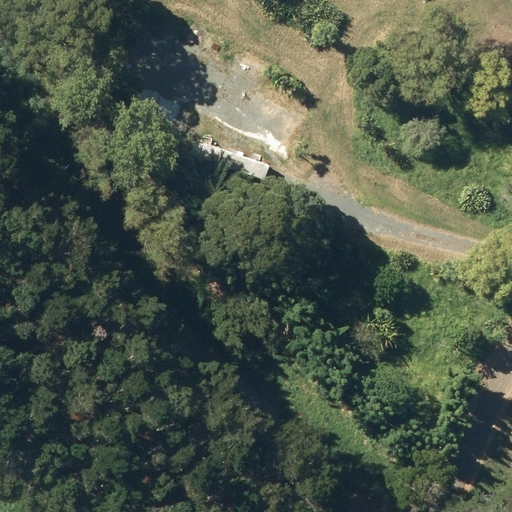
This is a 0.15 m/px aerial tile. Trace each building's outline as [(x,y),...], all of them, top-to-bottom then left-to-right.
[(312,87),(126,0),(106,43),(126,53),(106,95),(164,123),(185,80),(291,130),(312,87)] [(511,2),(507,0),(437,0),(427,18),(511,65),(511,2)] [(511,207),(505,203),(488,225),(504,236),(511,224),(511,207)] [(380,294),(346,273),(331,297),(364,319),(380,294)] [(507,328),(479,309),(466,328),(495,347),(507,328)] [(420,365),(397,350),(384,370),(407,385),(420,365)] [(511,453),(500,451),(494,477),(511,481),(511,453)]
